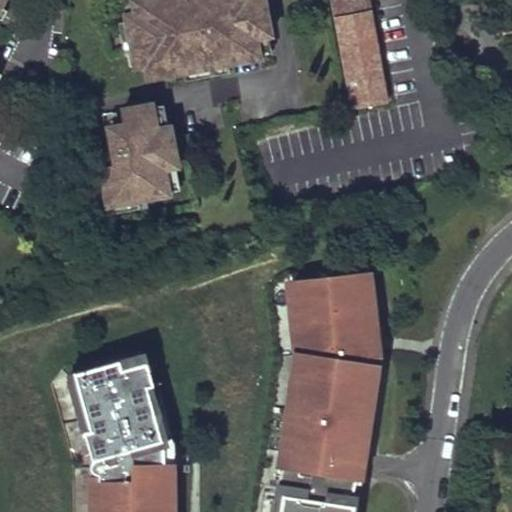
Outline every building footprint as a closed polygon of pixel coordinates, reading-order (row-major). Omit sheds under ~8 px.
[(278,43),(269,3),(254,6),(252,0),(192,0),(138,13),(142,29),(132,31),(140,65),(167,59),(171,74),(174,88),(268,66),(263,46),(278,43)] [(362,115),(394,108),(369,0),(336,0),(360,107),(362,115)] [(504,28),(511,27),(511,7),(501,9),(504,28)] [(171,74),(167,59),(140,65),(144,80),(171,74)] [(163,141),(161,116),(132,119),(133,138),(135,158),(121,159),(122,172),(106,174),(107,190),(104,191),(106,214),(168,209),(167,183),(180,182),(177,140),(163,141)] [(119,139),(121,159),(135,158),(133,138),(119,139)] [(354,511),(355,506),(356,497),(356,495),(356,493),(354,490),(358,477),(359,478),(362,460),(377,357),(376,354),(375,351),(372,350),(370,349),(369,339),(375,339),(370,289),(368,275),(290,284),(295,327),(301,326),(304,353),(299,354),(294,383),(300,384),(297,411),(290,410),(286,438),(292,439),(288,466),(282,465),(274,511),(354,511)] [(165,511),(166,509),(172,509),(172,466),(165,466),(165,456),(165,441),(169,440),(162,411),(155,413),(148,387),(154,385),(146,356),(121,363),(120,361),(70,376),(78,407),(85,405),(92,431),(86,432),(94,460),(92,464),(92,468),(93,471),(96,474),(100,475),(100,509),(94,509),(93,511),(165,511)]
